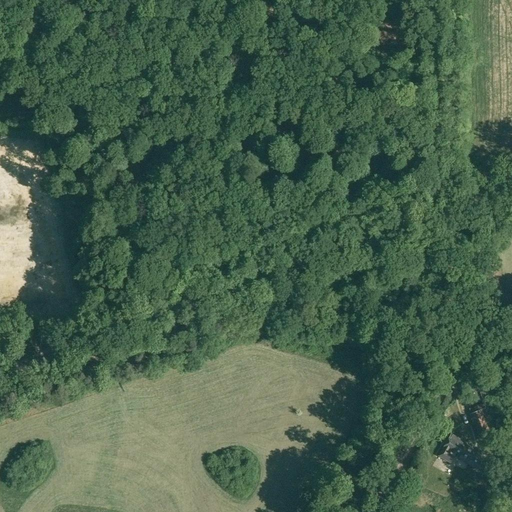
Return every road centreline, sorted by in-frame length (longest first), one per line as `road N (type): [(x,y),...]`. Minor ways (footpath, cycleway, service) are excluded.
road 1 (unclassified): [(0,375),(511,181)]
road 2 (track): [(452,0),(449,410),(382,511)]
